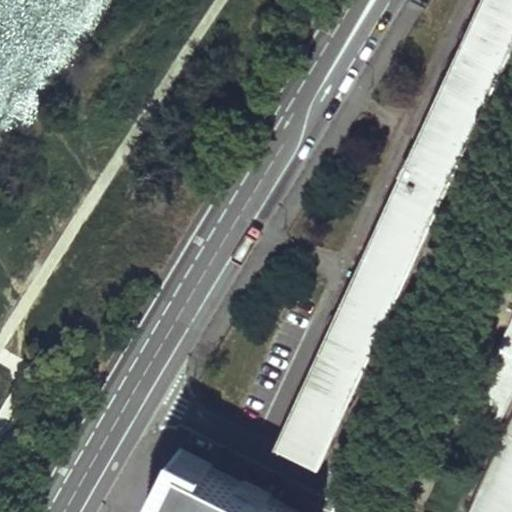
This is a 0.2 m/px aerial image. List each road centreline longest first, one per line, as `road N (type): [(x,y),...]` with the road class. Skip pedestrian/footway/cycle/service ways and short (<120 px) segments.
road 1 (primary): [(353,0),(45,511)]
road 2 (primary): [(154,399),(389,0)]
road 3 (residential): [(154,399),(378,511)]
road 4 (primary): [(89,511),(154,399)]
